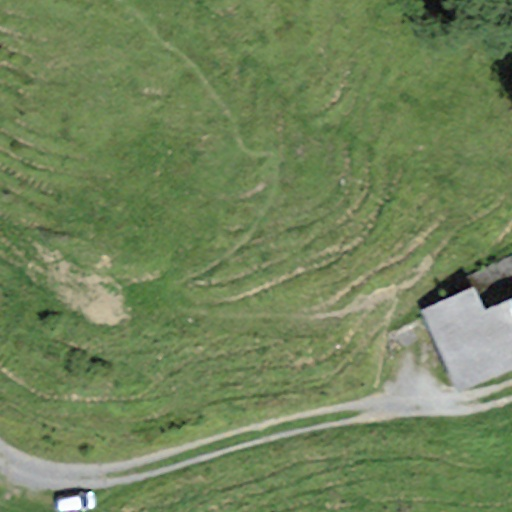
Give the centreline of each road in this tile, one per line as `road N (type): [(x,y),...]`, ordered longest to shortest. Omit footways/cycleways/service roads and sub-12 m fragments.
road 1 (track): [(294,424),(134,474),(33,477),(0,450)]
road 2 (track): [(511,392),(432,412),(294,424)]
